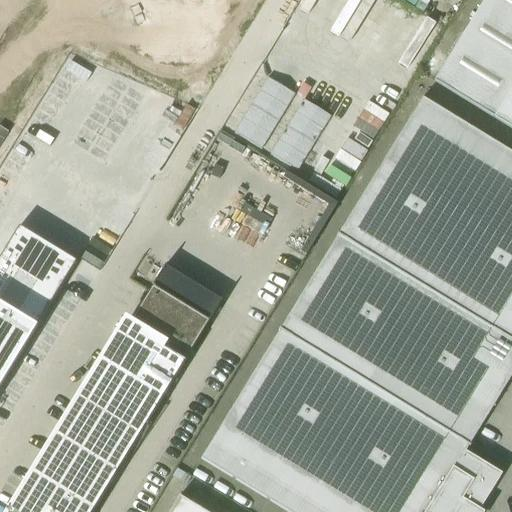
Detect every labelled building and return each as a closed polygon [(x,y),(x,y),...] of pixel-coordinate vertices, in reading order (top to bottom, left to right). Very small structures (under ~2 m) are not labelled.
[(511,0),(482,0),(433,81),(511,129),(511,0)] [(337,236),(200,459),(286,511),(476,511),(475,511),(497,475),(463,454),(511,374),(511,341),(491,329),(511,298),(511,153),(422,98),(337,236)] [(0,381),(74,264),(17,229),(0,256),(0,381)] [(92,511),(210,320),(152,284),(14,510),(8,506),(3,511),(92,511)] [(203,511),(178,497),(169,511),(203,511)]
